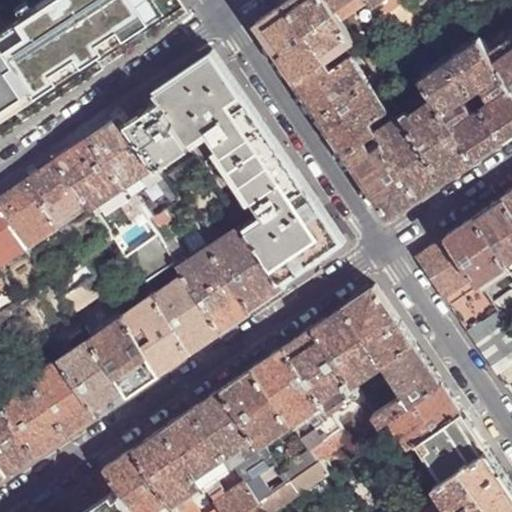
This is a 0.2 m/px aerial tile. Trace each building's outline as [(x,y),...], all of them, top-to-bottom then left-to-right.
[(0,98),(145,0),(37,0),(0,25),(0,98)] [(292,0),(287,3),(326,59),(327,60),(356,40),(335,10),(328,0),(292,0)] [(328,0),(335,10),(348,0),(328,0)] [(381,0),(375,5),(385,19),(402,7),(398,0),(397,0),(381,0)] [(427,31),(408,3),(412,0),(398,0),(402,7),(385,19),(399,39),(404,46),(427,31)] [(444,0),(432,8),(441,21),(461,8),(458,3),(455,0),(444,0)] [(472,6),(470,3),(475,0),(462,0),(458,3),(461,8),(464,11),(472,6)] [(326,59),(287,3),(275,12),(256,24),(272,46),(296,80),(326,59)] [(404,47),(413,60),(436,44),(427,31),(404,46),(404,47)] [(511,80),(492,52),(482,36),(453,56),(509,137),(511,135),(511,80)] [(511,38),(492,52),(511,80),(511,38)] [(404,46),(399,39),(376,55),(369,59),(375,68),(404,47),(404,46)] [(376,55),(371,49),(365,54),(369,59),(376,55)] [(216,51),(155,93),(161,101),(191,146),(198,154),(244,223),(284,279),(293,272),(333,245),(346,236),(270,127),(216,51)] [(325,121),(347,152),(368,137),(377,131),(378,131),(378,130),(372,121),(389,109),(352,55),(333,69),(327,60),(326,59),(296,80),(325,121)] [(509,137),(453,56),(450,58),(425,76),(432,87),(480,157),(488,151),(509,137)] [(419,97),(426,108),(415,115),(410,108),(405,111),(451,176),(466,166),(480,157),(432,87),(419,97)] [(143,113),(129,122),(157,163),(160,167),(191,146),(161,101),(143,113)] [(451,176),(405,111),(378,130),(378,131),(377,131),(384,141),(375,147),(368,137),(347,152),(393,217),(406,207),(440,184),(451,176)] [(106,125),(92,135),(126,184),(157,163),(129,122),(123,114),(106,125)] [(126,184),(92,135),(75,146),(59,157),(91,202),(94,206),(126,184)] [(43,169),(29,178),(61,223),(76,212),(91,202),(59,157),(43,169)] [(157,163),(126,184),(135,197),(146,213),(150,218),(181,197),(160,167),(157,163)] [(11,190),(0,197),(0,201),(30,245),(61,224),(61,223),(29,178),(11,190)] [(491,205),(479,213),(511,260),(511,262),(511,201),(507,194),(491,205)] [(146,213),(135,197),(122,205),(134,222),(146,213)] [(0,265),(30,245),(0,201),(0,265)] [(117,239),(94,206),(91,202),(76,212),(61,223),(61,224),(66,230),(76,246),(86,259),(98,252),(110,243),(117,239)] [(461,226),(449,233),(482,280),(511,260),(479,213),(461,226)] [(213,244),(257,308),(275,296),(288,287),(284,279),(244,223),(213,244)] [(66,230),(61,224),(30,245),(35,251),(66,230)] [(128,254),(147,281),(178,259),(160,233),(128,254)] [(439,284),(470,329),(500,307),(495,301),(482,280),(449,233),(436,242),(419,254),(439,284)] [(123,247),(117,239),(110,243),(116,252),(123,247)] [(257,308),(213,244),(182,265),(187,272),(226,328),(241,319),(257,308)] [(30,245),(0,265),(3,269),(5,273),(35,252),(35,251),(30,245)] [(98,252),(86,259),(90,264),(95,272),(107,264),(98,252)] [(187,272),(182,265),(178,259),(147,281),(156,293),(187,272)] [(187,272),(156,293),(195,350),(214,337),(226,328),(187,272)] [(78,311),(108,290),(97,274),(66,295),(78,311)] [(26,302),(32,312),(63,291),(59,285),(56,281),(26,302)] [(136,306),(156,293),(147,281),(127,294),(136,306)] [(359,294),(348,303),(387,360),(417,339),(377,282),(359,294)] [(511,288),(495,301),(500,307),(501,309),(511,301),(511,288)] [(156,293),(136,306),(125,315),(164,371),(183,358),(195,350),(156,293)] [(91,311),(104,329),(125,315),(112,297),(91,311)] [(511,301),(501,309),(508,318),(511,315),(511,301)] [(329,316),(317,323),(358,381),(387,361),(387,360),(348,303),(329,316)] [(500,307),(470,329),(499,371),(511,362),(511,324),(508,318),(501,309),(500,307)] [(82,317),(94,335),(104,329),(91,311),(82,317)] [(164,371),(125,315),(104,329),(94,335),(134,391),(152,379),(164,371)] [(301,334),(287,344),(326,400),(332,407),(362,387),(358,381),(317,323),(301,334)] [(0,336),(0,348),(9,343),(3,334),(0,336)] [(134,391),(94,335),(64,356),(103,412),(120,401),(134,391)] [(417,339),(387,360),(387,361),(408,392),(385,408),(379,412),(386,421),(393,417),(445,380),(428,356),(417,339)] [(268,357),(257,364),(295,420),(326,400),(287,344),(268,357)] [(93,419),(103,412),(64,356),(33,377),(73,433),(93,419)] [(241,375),(227,385),(265,441),(295,420),(257,364),(241,375)] [(33,377),(30,379),(15,390),(2,399),(9,409),(41,454),(57,444),(73,433),(33,377)] [(445,380),(393,417),(412,445),(417,442),(422,438),(465,409),(454,394),(445,380)] [(0,389),(0,396),(2,399),(15,390),(10,383),(0,389)] [(211,395),(197,405),(236,461),(265,441),(227,385),(211,395)] [(0,414),(9,409),(2,399),(0,396),(0,414)] [(326,400),(295,420),(315,448),(345,427),(332,407),(326,400)] [(381,402),(375,406),(379,412),(385,408),(381,402)] [(179,418),(168,425),(207,481),(236,461),(197,405),(179,418)] [(41,454),(9,409),(0,414),(0,460),(10,475),(27,464),(41,454)] [(422,438),(448,476),(491,446),(479,429),(465,409),(422,438)] [(412,445),(393,417),(386,422),(393,433),(400,443),(405,450),(412,445)] [(265,441),(292,479),(322,458),(315,448),(295,420),(265,441)] [(151,436),(138,445),(177,502),(207,481),(168,425),(151,436)] [(345,427),(315,448),(322,458),(352,437),(345,427)] [(393,433),(378,444),(385,454),(400,443),(393,433)] [(422,438),(417,442),(444,478),(448,476),(422,438)] [(292,479),(265,441),(236,461),(263,498),(272,492),(292,479)] [(381,456),(371,463),(376,471),(406,451),(405,450),(400,443),(385,454),(381,456)] [(120,458),(108,466),(109,467),(124,489),(140,511),(162,511),(177,502),(138,445),(120,458)] [(374,446),(364,454),(371,463),(381,456),(374,446)] [(448,476),(444,478),(439,482),(452,501),(444,506),(447,511),(511,511),(511,476),(491,446),(448,476)] [(0,460),(0,482),(10,475),(0,460)] [(236,461),(207,481),(228,511),(241,511),(263,498),(236,461)] [(405,469),(393,477),(403,494),(416,485),(405,469)] [(272,492),(263,498),(270,509),(300,489),(292,479),(272,492)] [(228,511),(207,481),(177,502),(179,505),(183,511),(228,511)] [(100,505),(90,511),(140,511),(124,489),(100,505)] [(263,498),(241,511),(265,511),(270,509),(263,498)] [(439,499),(420,511),(447,511),(444,506),(439,499)] [(168,511),(179,505),(177,502),(162,511),(168,511)] [(404,511),(398,503),(385,511),(404,511)]
